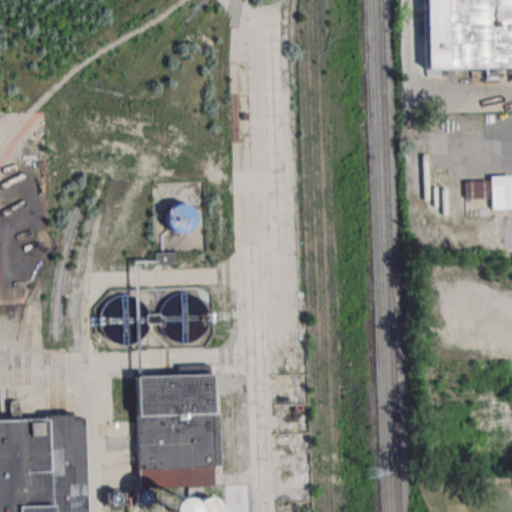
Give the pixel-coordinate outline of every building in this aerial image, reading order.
[(511,0),(404,0),(406,75),(511,72),(511,0)] [(463,180),(463,202),(487,202),(487,209),(509,208),(509,176),(487,176),(487,180),(463,180)] [(166,232),(193,232),(193,203),(166,203),(166,232)] [(134,376),(136,488),(212,487),(211,467),(218,467),(217,413),(209,413),(208,364),(177,365),(177,375),(134,376)] [(0,511),(0,420),(8,420),(7,401),(16,401),(17,420),(44,419),(44,415),(52,415),(62,414),(69,414),(69,418),(79,418),(81,511),(0,511)] [(159,511),(182,511),(183,499),(160,499),(159,511)] [(194,511),(217,511),(217,499),(195,499),(194,511)]
